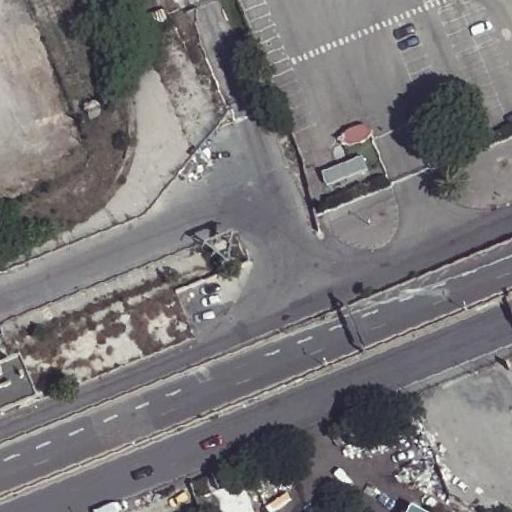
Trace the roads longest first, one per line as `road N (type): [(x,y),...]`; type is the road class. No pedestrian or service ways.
road 1 (tertiary): [(511,227),(0,434)]
road 2 (motorway): [(511,272),(0,475)]
road 3 (tertiary): [(34,511),(511,320)]
